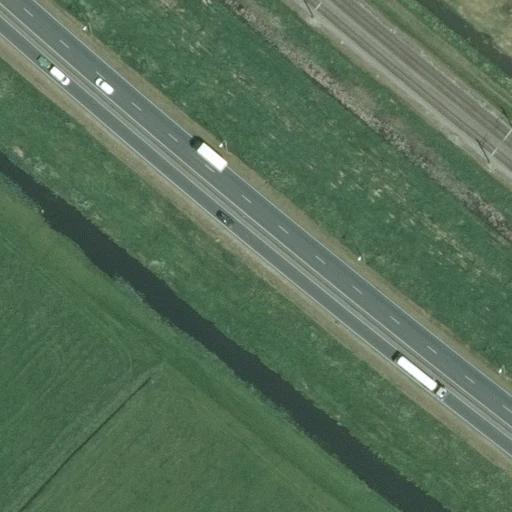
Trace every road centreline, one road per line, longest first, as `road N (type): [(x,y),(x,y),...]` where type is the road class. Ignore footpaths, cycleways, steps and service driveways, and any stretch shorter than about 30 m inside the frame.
road 1 (trunk): [(0,25),(259,249),(511,449)]
road 2 (trunk): [(511,412),(13,0)]
